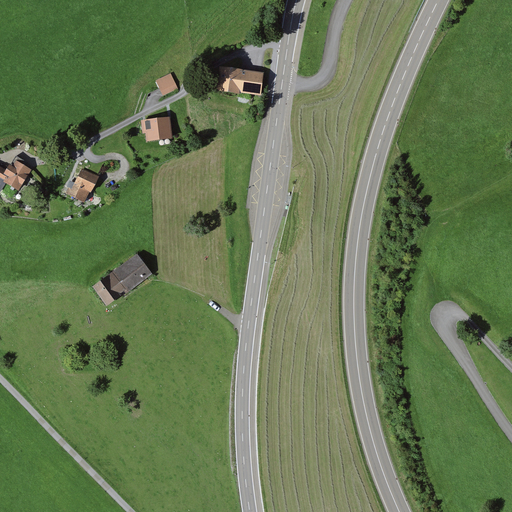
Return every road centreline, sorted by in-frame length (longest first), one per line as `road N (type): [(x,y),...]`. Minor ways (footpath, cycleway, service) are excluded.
road 1 (secondary): [(439,0),(378,146),(355,266),(359,380),(399,511)]
road 2 (tertiary): [(250,511),(242,388),(282,82)]
road 3 (residential): [(287,45),(236,54),(183,92),(56,159),(0,158)]
road 4 (track): [(511,435),(442,314),(467,319),(511,367)]
road 5 (unclassified): [(131,511),(0,377)]
road 6 (unclassified): [(282,82),(320,81),(344,0)]
